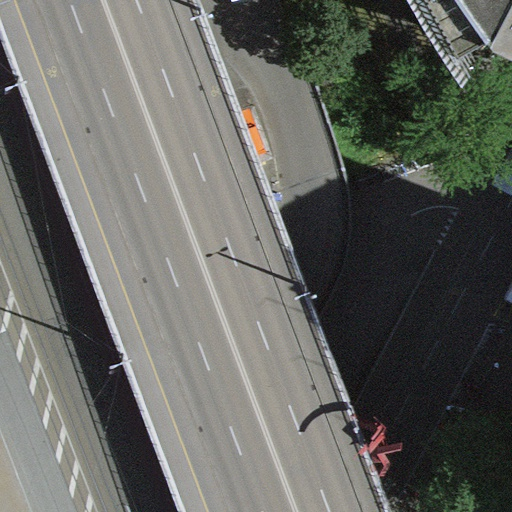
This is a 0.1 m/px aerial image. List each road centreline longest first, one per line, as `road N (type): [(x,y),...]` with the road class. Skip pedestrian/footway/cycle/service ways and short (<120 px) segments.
road 1 (secondary): [(137,490),(284,308),(308,259),(313,189),(250,0)]
road 2 (secondary): [(297,511),(104,0)]
road 3 (secondary): [(137,490),(0,148)]
road 4 (residential): [(351,511),(511,203)]
road 5 (secondary): [(0,378),(51,511)]
